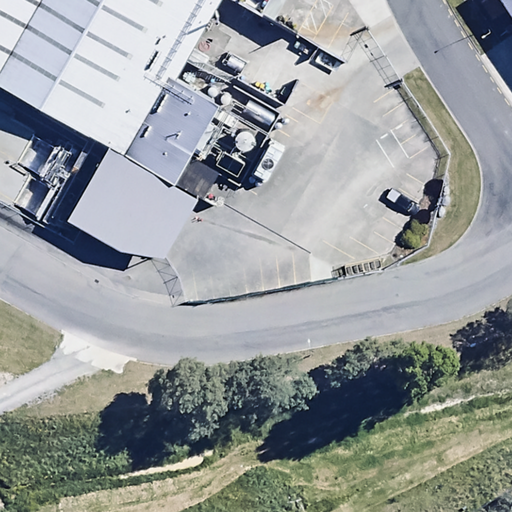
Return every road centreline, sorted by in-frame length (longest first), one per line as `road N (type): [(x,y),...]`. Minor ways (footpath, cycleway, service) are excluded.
road 1 (unclassified): [(0,252),(83,298),(165,330),(426,292),(511,250)]
road 2 (unclassified): [(441,0),(456,49),(511,143)]
